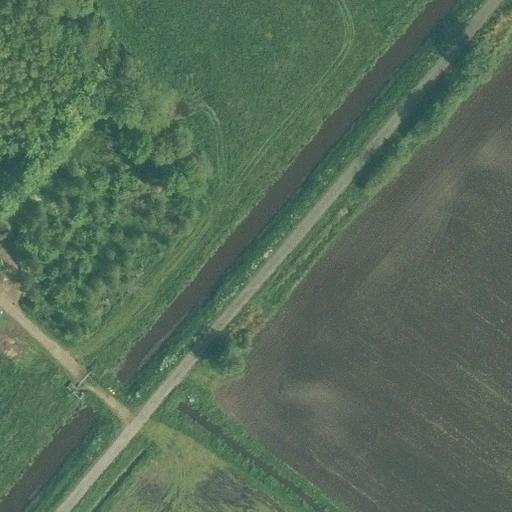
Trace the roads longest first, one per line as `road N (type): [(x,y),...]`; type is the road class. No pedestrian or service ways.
road 1 (track): [(56,511),(489,0)]
road 2 (track): [(0,296),(131,423)]
